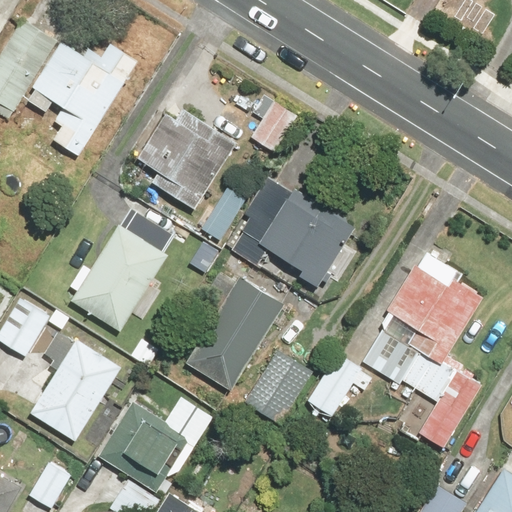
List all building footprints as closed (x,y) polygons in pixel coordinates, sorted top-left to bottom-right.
[(27,17),(0,58),(0,110),(12,118),(63,39),(27,17)] [(89,53),(67,39),(31,98),(51,110),(60,96),(67,101),(57,117),(68,124),(59,138),(86,154),(146,57),(117,39),(108,53),(94,44),(89,53)] [(256,134),(278,149),(301,115),(279,100),(256,134)] [(172,111),(145,154),(165,166),(155,181),(200,208),(243,140),(188,106),(181,116),(172,111)] [(296,190),(277,178),(234,248),(257,263),(270,243),(310,267),(306,273),(327,286),(364,226),(299,185),(296,190)] [(82,288),(76,297),(127,330),(176,255),(164,247),(174,232),(143,212),(133,227),(125,222),(96,266),(90,262),(75,284),(82,288)] [(237,226),(222,216),(207,239),(222,249),(237,226)] [(468,272),(429,249),(383,325),(386,327),(366,360),(440,404),(424,430),(450,445),(487,383),(448,361),(489,293),(464,278),(468,272)] [(246,273),(192,359),(237,388),(292,302),(246,273)] [(26,295),(0,336),(31,355),(57,315),(26,295)] [(84,338),(36,410),(81,439),(129,367),(84,338)] [(282,347),(248,400),(285,423),(319,371),(282,347)] [(341,350),(312,397),(340,414),(369,367),(341,350)] [(138,399),(104,453),(163,489),(197,435),(138,399)] [(54,459),(31,499),(50,509),(53,504),(58,507),(77,472),(74,470),(80,461),(62,451),(56,460),(54,459)] [(0,511),(12,511),(29,483),(0,466),(0,511)] [(511,511),(511,471),(506,467),(477,511),(511,511)] [(131,477),(113,506),(122,511),(156,511),(165,498),(131,477)] [(440,481),(421,511),(464,511),(472,499),(440,481)] [(210,511),(174,490),(160,511),(210,511)]
